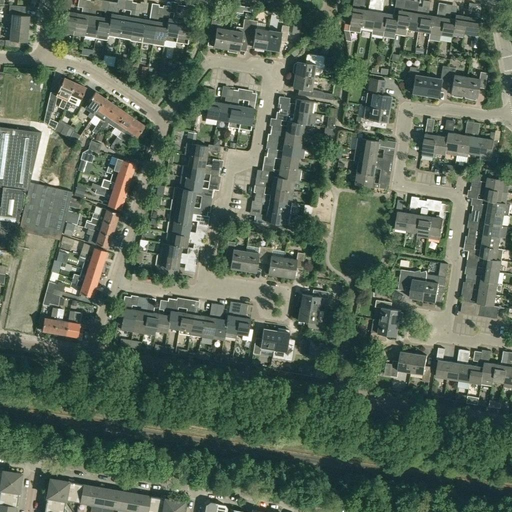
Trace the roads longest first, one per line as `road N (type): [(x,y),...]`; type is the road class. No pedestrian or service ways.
road 1 (residential): [(511,427),(90,356)]
road 2 (residential): [(511,114),(409,108),(396,185),(462,196),(448,319)]
road 3 (residential): [(205,281),(229,169),(254,158),(267,73),(208,62),(159,122)]
road 4 (residential): [(113,282),(159,122)]
road 5 (residential): [(198,487),(37,460)]
road 6 (residential): [(159,122),(90,72),(42,61)]
road 7 (residential): [(318,511),(198,487)]
